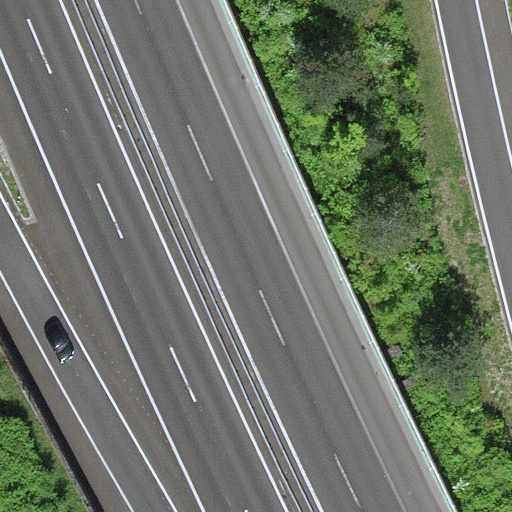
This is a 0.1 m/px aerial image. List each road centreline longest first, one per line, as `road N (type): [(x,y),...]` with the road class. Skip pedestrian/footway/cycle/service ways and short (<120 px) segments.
road 1 (motorway): [(18,0),(249,511)]
road 2 (motorway): [(380,511),(151,0)]
road 3 (motorway): [(0,240),(141,511)]
road 4 (motorway): [(511,201),(470,0)]
